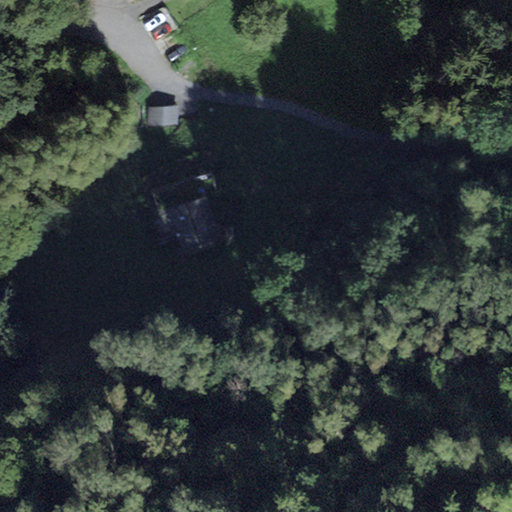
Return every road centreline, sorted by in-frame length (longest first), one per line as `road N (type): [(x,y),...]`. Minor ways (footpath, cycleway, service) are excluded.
road 1 (track): [(511,164),(464,165),(280,105),(155,80),(99,21)]
road 2 (residential): [(156,0),(99,21),(0,21)]
